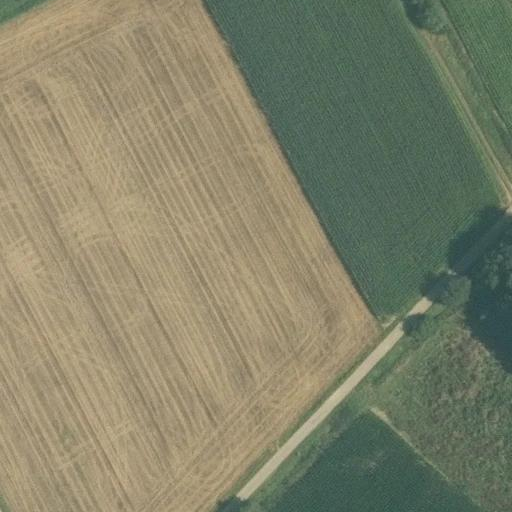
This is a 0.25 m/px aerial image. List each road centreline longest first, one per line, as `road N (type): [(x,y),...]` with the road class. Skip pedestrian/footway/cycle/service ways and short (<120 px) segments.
road 1 (track): [(262,511),(511,246)]
road 2 (track): [(402,0),(511,202)]
